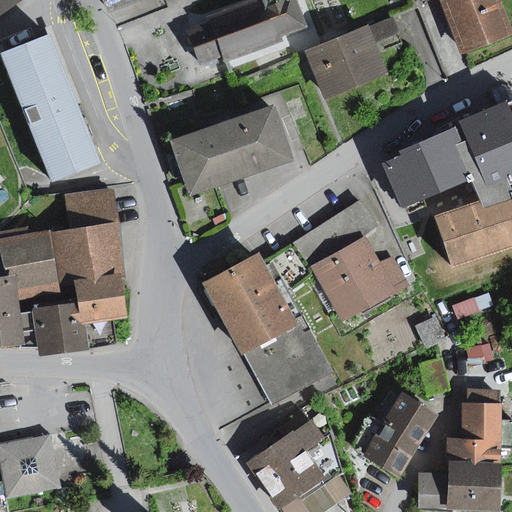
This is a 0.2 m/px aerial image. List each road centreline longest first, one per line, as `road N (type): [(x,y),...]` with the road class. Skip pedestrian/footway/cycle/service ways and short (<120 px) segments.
road 1 (residential): [(167,271),(186,267),(427,103),(511,63)]
road 2 (tertiary): [(90,0),(154,177),(167,271)]
road 3 (residential): [(175,358),(0,364)]
road 4 (tertiary): [(253,511),(188,400),(175,358)]
